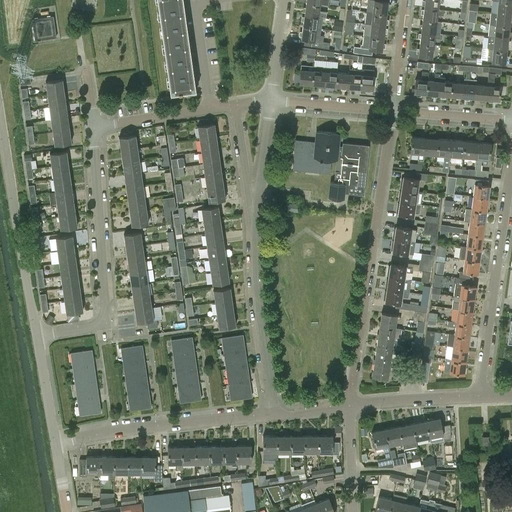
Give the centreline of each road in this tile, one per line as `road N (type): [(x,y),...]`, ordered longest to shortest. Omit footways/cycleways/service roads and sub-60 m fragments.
road 1 (residential): [(348,407),(391,112)]
road 2 (residential): [(36,337),(103,318),(92,127)]
road 3 (residential): [(479,396),(511,166)]
road 4 (residential): [(0,119),(36,337)]
road 5 (residential): [(54,442),(270,414)]
road 6 (residential): [(270,414),(253,227)]
road 7 (residential): [(92,127),(234,106)]
road 8 (residential): [(348,407),(479,396)]
road 9 (residential): [(253,227),(270,100)]
road 10 (residential): [(253,227),(234,106)]
road 11 (residential): [(270,100),(391,112)]
road 12 (residential): [(391,112),(511,121)]
